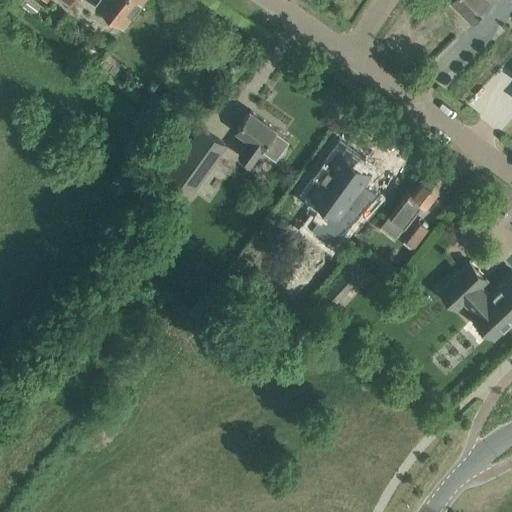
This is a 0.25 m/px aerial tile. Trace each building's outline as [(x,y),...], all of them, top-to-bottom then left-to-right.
[(41,6),(32,0),(28,0),(24,7),(35,15),(41,6)] [(99,0),(96,4),(124,25),(143,0),(99,0)] [(455,0),(473,18),(491,0),(455,0)] [(278,128),(277,128),(251,109),(239,125),(239,132),(250,140),(241,153),(254,162),(263,149),(276,159),(279,156),(281,155),(284,153),(287,149),(288,146),(287,144),(290,140),(277,130),(278,128)] [(203,127),(169,174),(192,191),(226,143),(203,127)] [(312,226),(334,241),(373,196),(360,186),(371,171),(342,150),(311,192),(328,204),(312,226)] [(409,188),(397,204),(390,213),(405,224),(423,201),(428,204),(436,193),(449,177),(432,164),(412,190),(409,188)] [(428,226),(419,220),(404,239),(413,246),(428,226)] [(116,247),(129,257),(142,240),(128,230),(116,247)] [(473,312),(495,336),(511,319),(511,274),(491,295),(481,284),(487,278),(470,260),(440,288),(457,307),(464,300),(475,311),(473,312)] [(327,291),(338,301),(360,278),(349,268),(327,291)]
